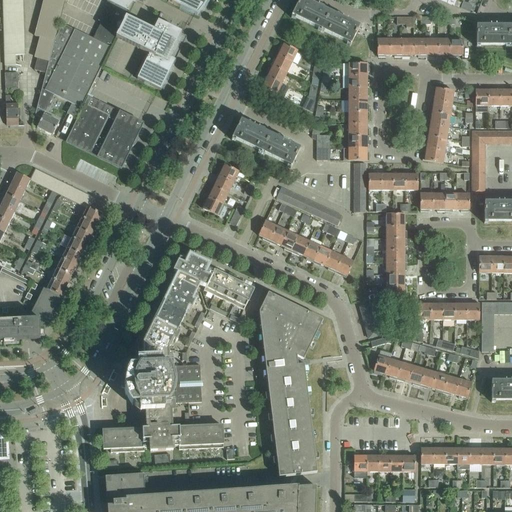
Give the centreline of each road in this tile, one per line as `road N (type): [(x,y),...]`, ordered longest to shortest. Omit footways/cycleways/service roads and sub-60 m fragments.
road 1 (secondary): [(238,0),(138,206)]
road 2 (residential): [(362,396),(340,308),(329,295),(238,252)]
road 3 (secondary): [(62,390),(98,351),(163,218)]
road 4 (residential): [(386,71),(379,79),(382,154),(413,149),(424,79)]
road 5 (secondary): [(138,206),(74,338),(48,366)]
road 6 (residential): [(471,248),(462,222),(430,222),(423,230),(423,286),(433,293),(471,286)]
road 7 (residential): [(511,426),(362,396)]
road 8 (residential): [(304,194),(308,143),(220,100)]
road 9 (residential): [(10,154),(31,155),(138,206)]
road 10 (secondary): [(163,218),(220,100)]
road 11 (residential): [(334,511),(334,426),(346,402),(362,396)]
road 12 (residential): [(87,511),(81,431),(62,390)]
